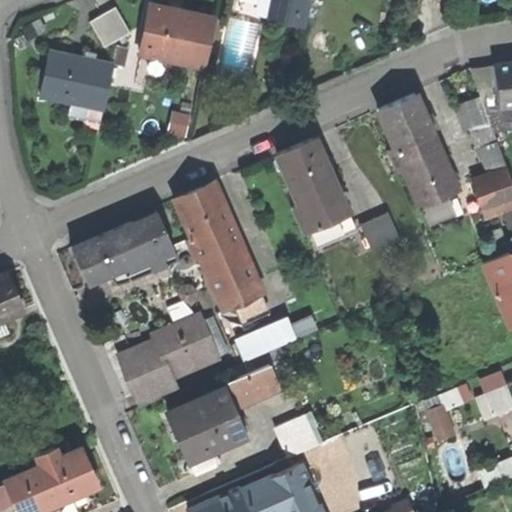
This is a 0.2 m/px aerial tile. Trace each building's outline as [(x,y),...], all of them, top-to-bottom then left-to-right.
[(278,0),(275,18),(301,24),(306,0),(278,0)] [(148,2),(138,52),(201,66),(212,16),(148,2)] [(114,5),(101,12),(116,38),(128,31),(114,5)] [(101,12),(88,20),(103,46),(116,38),(101,12)] [(25,22),(32,37),(52,28),(45,13),(25,22)] [(133,42),(121,40),(117,59),(129,62),(133,42)] [(48,49),(39,94),(102,107),(111,62),(48,49)] [(511,60),(491,63),(495,93),(496,105),(511,102),(511,60)] [(491,63),(469,66),(480,95),(495,93),(491,63)] [(414,90),(376,107),(393,146),(432,129),(414,90)] [(178,93),(176,106),(188,108),(190,94),(178,93)] [(489,121),(494,133),(505,132),(511,131),(511,102),(496,105),(484,106),(489,121)] [(466,128),(469,146),(495,138),(494,133),(489,121),(466,128)] [(432,129),(393,146),(384,150),(394,171),(402,167),(429,229),(455,217),(445,193),(457,188),(432,129)] [(501,154),(502,156),(508,155),(505,132),(494,133),(495,138),(501,154)] [(310,136),(274,152),(297,202),(288,206),(300,231),(308,227),(306,223),(343,207),(310,136)] [(501,154),(463,167),(477,207),(497,200),(511,194),(511,184),(502,156),(501,154)] [(210,180),(173,196),(190,235),(191,237),(228,220),(210,180)] [(511,208),(511,194),(497,200),(501,213),(511,208)] [(352,226),(343,207),(306,223),(308,227),(315,243),(352,226)] [(156,208),(72,245),(89,284),(146,259),(152,272),(168,265),(161,250),(172,245),(156,208)] [(386,211),(360,224),(372,251),(399,239),(386,211)] [(267,307),(228,220),(191,237),(199,255),(222,307),(231,303),(239,319),(267,307)] [(485,232),(495,256),(506,251),(511,248),(511,233),(500,239),(495,228),(485,232)] [(183,238),(192,258),(199,255),(191,237),(190,235),(183,238)] [(511,299),(511,265),(510,261),(506,251),(495,256),(481,261),(499,305),(511,299)] [(6,271),(0,273),(0,317),(22,308),(6,271)] [(292,310),(238,333),(247,355),(322,324),(315,308),(295,317),(292,310)] [(186,349),(208,339),(196,313),(150,333),(153,340),(156,348),(178,339),(175,332),(180,329),(184,340),(182,341),(186,349)] [(153,340),(121,353),(143,404),(176,389),(170,375),(215,356),(208,339),(186,349),(182,341),(184,340),(180,329),(175,332),(178,339),(156,348),(153,340)] [(271,359),(230,377),(241,403),(282,385),(271,359)] [(426,396),(442,433),(457,427),(448,406),(478,394),(471,377),(426,396)] [(511,382),(510,378),(480,391),(490,414),(511,404),(511,382)] [(227,384),(167,409),(188,458),(247,433),(227,384)] [(395,390),(373,401),(380,414),(402,403),(395,390)] [(305,411),(278,423),(292,454),(319,442),(305,411)] [(38,465),(3,480),(16,511),(26,511),(95,482),(80,447),(58,457),(53,445),(33,454),(38,465)] [(511,452),(481,465),(488,481),(511,471),(511,452)] [(278,469),(240,486),(251,511),(293,511),(297,510),(288,489),(294,486),(285,466),(287,465),(283,457),(274,461),(278,469)] [(287,465),(285,466),(294,486),(288,489),(297,510),(293,511),(318,511),(296,461),(287,465)] [(16,511),(3,480),(0,481),(0,511),(16,511)] [(251,511),(240,486),(186,509),(186,511),(251,511)] [(412,511),(406,497),(391,504),(393,507),(380,511),(412,511)]
